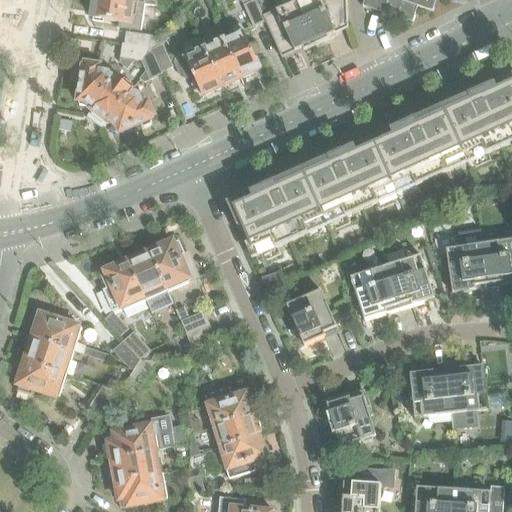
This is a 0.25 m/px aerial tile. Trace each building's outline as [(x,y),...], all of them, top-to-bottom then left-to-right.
[(140,33),(144,7),(105,0),(93,0),(92,13),(95,14),(94,20),(119,24),(118,29),(140,33)] [(234,0),(236,5),(237,4),(242,2),(242,3),(254,29),(266,23),(264,18),(255,0),(234,0)] [(348,30),(346,0),(302,0),(297,2),(316,47),(329,41),(328,39),(348,30)] [(433,13),(437,0),(365,0),(363,8),(374,12),(384,15),(384,14),(412,23),(418,8),(433,13)] [(316,47),(297,2),(264,18),(266,23),(282,59),(303,50),(304,52),(316,47)] [(225,45),(241,80),(255,74),(254,71),(260,69),(244,33),(240,25),(232,29),(236,37),(234,37),(236,40),(225,45)] [(151,48),(160,39),(157,38),(126,33),(125,44),(151,48)] [(166,51),(160,39),(151,48),(160,73),(176,66),(186,62),(195,82),(192,83),(191,86),(195,93),(197,94),(200,93),(202,97),(222,89),(206,53),(204,49),(195,53),(196,57),(187,62),(184,56),(175,59),(172,51),(169,52),(168,50),(166,51)] [(222,89),(241,80),(225,45),(223,41),(214,45),(216,49),(206,53),(222,89)] [(141,59),(151,48),(125,44),(122,44),(120,64),(126,69),(134,58),(141,59)] [(151,48),(141,59),(146,71),(140,79),(144,82),(161,74),(160,73),(151,48)] [(92,108),(93,109),(114,79),(103,72),(100,71),(101,68),(99,68),(99,66),(86,65),(85,69),(83,69),(78,102),(80,107),(87,108),(88,106),(92,108)] [(511,77),(443,109),(471,171),(492,162),(489,155),(511,144),(511,77)] [(114,79),(93,109),(92,108),(90,111),(109,125),(110,123),(109,121),(131,92),(132,90),(115,78),(114,79)] [(131,92),(109,121),(110,123),(114,125),(112,127),(115,134),(120,134),(140,125),(142,128),(145,129),(151,126),(152,123),(151,121),(151,120),(151,119),(154,117),(148,103),(144,104),(143,102),(141,103),(138,97),(131,92)] [(471,171),(443,109),(372,140),(400,203),(422,193),(419,186),(433,180),(446,174),(449,181),(471,171)] [(61,120),(59,131),(71,134),(73,123),(61,120)] [(379,213),(400,203),(372,140),(301,172),(329,235),(351,225),(348,218),(376,206),(379,213)] [(329,235),(301,172),(227,205),(238,230),(243,228),(259,266),(281,256),(278,249),(305,237),(308,244),(329,235)] [(511,241),(483,246),(489,290),(511,286),(511,241)] [(163,281),(167,293),(176,289),(177,291),(188,286),(187,284),(199,279),(188,254),(185,256),(179,243),(174,245),(173,243),(171,244),(167,244),(162,246),(160,249),(151,253),(163,281)] [(453,295),(489,290),(483,246),(446,251),(453,295)] [(146,302),(167,293),(163,281),(151,253),(141,258),(137,257),(132,260),(130,262),(128,263),(136,281),(146,302)] [(387,268),(400,311),(435,300),(421,257),(387,268)] [(150,310),(146,302),(136,281),(128,263),(119,267),(115,267),(110,269),(108,272),(106,273),(106,275),(101,277),(105,287),(111,284),(123,312),(125,312),(128,320),(150,310)] [(364,322),(400,311),(387,268),(351,279),(364,322)] [(288,291),(285,282),(281,274),(264,282),(272,298),(288,291)] [(339,333),(321,292),(287,307),(304,348),(339,333)] [(181,323),(190,319),(184,307),(176,311),(181,323)] [(74,353),(83,356),(94,359),(107,363),(109,356),(86,349),(87,347),(77,344),(82,330),(56,322),(58,316),(44,312),(42,317),(41,317),(40,319),(38,321),(36,327),(36,330),(33,340),(74,354),(74,353)] [(186,335),(187,336),(210,326),(204,314),(204,313),(190,319),(181,323),(187,335),(186,335)] [(210,326),(187,336),(190,344),(191,346),(192,346),(214,336),(210,326)] [(123,343),(140,362),(143,362),(152,353),(134,333),(123,343)] [(26,361),(26,364),(66,378),(73,356),(74,354),(33,340),(30,350),(28,352),(26,358),(26,361)] [(140,362),(123,343),(113,352),(133,373),(140,362)] [(191,346),(190,344),(184,347),(189,359),(196,356),(192,346),(191,346)] [(143,362),(140,362),(133,373),(126,383),(138,391),(155,365),(154,363),(143,362)] [(64,386),(66,378),(26,364),(23,373),(20,375),(19,381),(19,384),(18,386),(20,387),(18,393),(32,397),(34,391),(60,400),(64,386)] [(447,372),(452,416),(488,412),(488,410),(506,408),(505,396),(487,398),(483,368),(447,372)] [(452,416),(447,372),(410,376),(415,420),(452,416)] [(109,380),(107,389),(119,393),(122,384),(109,380)] [(102,418),(119,393),(107,389),(103,387),(89,409),(102,418)] [(212,430),(253,416),(251,409),(251,406),(249,400),(247,398),(247,395),(246,396),(244,391),(232,395),(230,390),(205,397),(212,419),(209,420),(212,430)] [(376,438),(363,395),(327,407),(341,449),(376,438)] [(219,450),(218,451),(260,437),(257,430),(258,427),(256,421),(254,419),(253,416),(212,430),(219,450)] [(112,462),(165,450),(164,445),(158,447),(157,438),(162,437),(159,420),(135,424),(135,427),(123,429),(123,433),(107,436),(109,446),(108,449),(109,457),(112,460),(112,462)] [(204,432),(201,422),(191,425),(194,435),(204,432)] [(260,437),(218,451),(217,451),(225,472),(226,472),(229,481),(225,482),(224,479),(214,482),(217,491),(224,489),(225,490),(234,489),(232,482),(256,473),(255,468),(267,464),(265,459),(267,459),(266,456),(266,453),(264,448),(262,445),(260,437)] [(116,484),(116,485),(162,476),(158,456),(165,454),(165,450),(112,462),(114,471),(113,474),(114,482),(116,484)] [(162,476),(116,485),(117,486),(116,490),(117,497),(119,500),(121,510),(137,507),(138,510),(158,506),(158,503),(169,501),(166,487),(164,487),(162,476)] [(200,477),(189,481),(188,495),(205,493),(200,477)] [(379,511),(382,487),(344,485),(342,511),(379,511)] [(415,511),(452,511),(454,492),(417,489),(415,511)] [(454,492),(452,511),(489,511),(491,494),(454,492)]
